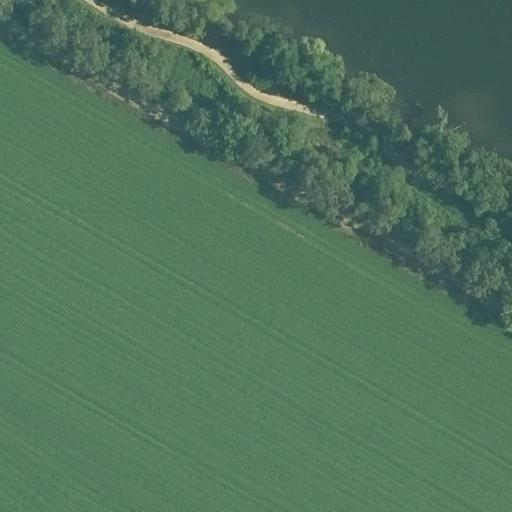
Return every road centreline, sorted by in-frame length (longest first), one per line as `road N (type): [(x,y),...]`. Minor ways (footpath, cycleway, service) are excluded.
road 1 (track): [(0,25),(511,319)]
road 2 (unknown): [(66,0),(511,252)]
